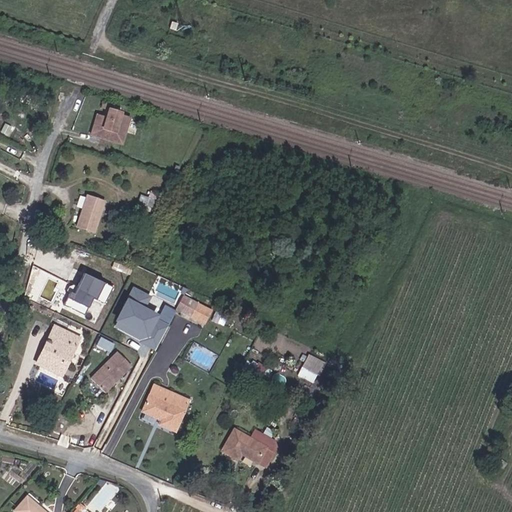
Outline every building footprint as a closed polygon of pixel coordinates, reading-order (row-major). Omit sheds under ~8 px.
[(91,133),(120,142),(127,116),(116,113),(116,111),(108,109),(105,117),(104,122),(95,120),(91,133)] [(82,231),(99,236),(108,204),(91,199),(82,231)] [(103,305),(112,288),(83,273),(73,294),(69,292),(62,305),(84,316),(87,309),(85,308),(90,298),(103,305)] [(134,287),(127,301),(144,310),(151,295),(134,287)] [(213,310),(184,294),(177,308),(207,323),(213,310)] [(127,301),(115,326),(147,342),(159,317),(144,310),(127,301)] [(36,365),(61,377),(78,340),(53,328),(45,345),(49,347),(43,358),(40,356),(36,365)] [(98,338),(99,347),(106,346),(105,337),(98,338)] [(40,356),(43,358),(49,347),(45,345),(40,356)] [(91,379),(106,393),(132,365),(116,351),(91,379)] [(317,376),(323,366),(307,356),(301,367),(317,376)] [(184,404),(149,390),(138,420),(157,427),(155,431),(167,435),(184,404)] [(171,437),(184,404),(167,435),(167,436),(171,437)] [(253,463),(262,446),(247,439),(231,431),(220,453),(234,461),(239,452),(242,453),(241,456),(253,463)] [(273,447),(270,440),(251,431),(247,439),(262,446),(272,452),(273,447)] [(46,511),(30,497),(17,510),(19,511),(46,511)]
